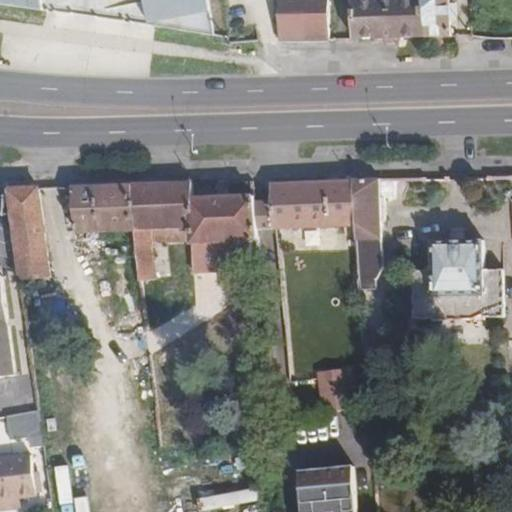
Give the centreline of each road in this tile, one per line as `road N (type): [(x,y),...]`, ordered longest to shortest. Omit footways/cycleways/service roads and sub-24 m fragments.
road 1 (primary): [(511,82),(183,91),(0,85)]
road 2 (primary): [(0,131),(511,121)]
